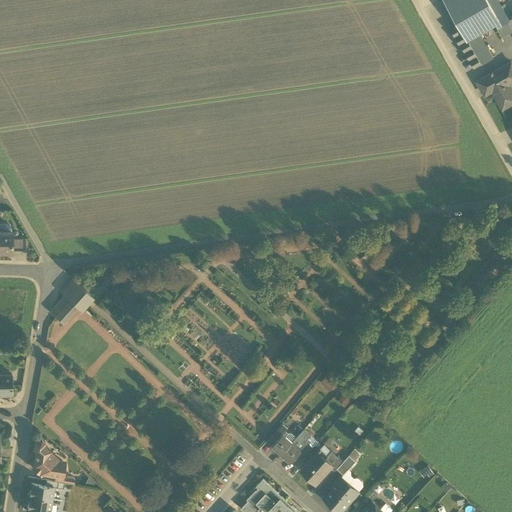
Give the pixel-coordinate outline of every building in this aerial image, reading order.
[(495,23),(497,27),(503,23),(489,0),(443,0),(457,23),(466,39),(467,39),(479,32),(495,23)] [(498,0),(489,0),(503,23),(503,24),(507,21),(508,21),(507,20),(510,18),(498,0)] [(502,36),(511,30),(511,28),(507,21),(503,24),(497,27),(502,36)] [(474,67),(481,63),(467,39),(466,39),(457,23),(450,27),(460,44),(461,43),(474,67)] [(483,39),(479,32),(467,39),(481,63),(493,57),(486,45),(483,47),(480,41),(483,39)] [(490,86),(503,109),(511,103),(511,92),(508,86),(511,82),(511,60),(494,71),(493,69),(490,71),(491,73),(475,81),(481,91),(490,86)] [(0,220),(0,229),(11,230),(11,228),(10,226),(9,224),(6,222),(6,221),(0,220)] [(11,230),(0,229),(0,251),(12,251),(12,249),(11,237),(11,230)] [(25,236),(18,237),(18,249),(26,249),(25,236)] [(60,291),(62,292),(74,279),(72,277),(60,291)] [(62,292),(64,294),(77,305),(81,309),(85,305),(86,306),(90,301),(89,300),(92,296),(74,279),(62,292)] [(66,318),(77,305),(64,294),(50,311),(55,316),(56,316),(59,312),(66,318)] [(62,322),(66,318),(59,312),(56,316),(62,322)] [(0,393),(1,393),(1,395),(12,395),(11,379),(2,379),(2,374),(0,373),(0,393)] [(327,374),(322,380),(332,388),(337,383),(327,374)] [(338,398),(345,404),(353,396),(345,390),(338,398)] [(281,425),(272,435),(277,439),(282,432),(283,432),(285,429),(281,425)] [(308,450),(313,445),(308,441),(310,439),(308,437),(311,434),(304,428),(295,438),(292,441),(281,453),(290,461),(296,455),(301,449),(304,446),(308,450)] [(281,453),(292,441),(286,435),(283,432),(282,432),(277,439),(272,444),(281,453)] [(288,432),(286,435),(292,441),(295,438),(295,435),(291,432),(288,432)] [(218,442),(223,446),(230,437),(226,433),(218,442)] [(317,439),(311,434),(308,437),(310,439),(308,441),(313,445),(317,440),(317,439)] [(272,444),(277,439),(272,435),(267,440),(272,444)] [(56,474),(60,475),(60,474),(60,473),(63,471),(64,465),(62,462),(62,460),(55,459),(48,453),(49,450),(42,445),(43,442),(41,440),(38,440),(35,441),(34,448),(36,450),(33,466),(39,471),(56,474)] [(313,445),(308,450),(304,446),(301,449),(296,455),(300,459),(308,450),(313,454),(318,449),(322,445),(317,440),(313,445)] [(332,463),(332,462),(325,456),(318,449),(313,454),(301,467),(315,481),(330,465),(332,463)] [(331,449),(325,456),(332,462),(338,456),(331,449)] [(349,454),(343,460),(337,467),(343,473),(348,467),(355,460),(349,454)] [(334,470),(337,467),(343,460),(338,456),(332,462),(332,463),(330,465),(334,470)] [(343,473),(342,475),(358,490),(363,484),(363,480),(358,476),(354,476),(351,474),(351,469),(348,467),(343,473)] [(64,481),(73,483),(74,476),(60,474),(60,475),(56,474),(55,480),(64,481)] [(324,497),(340,511),(358,490),(342,475),(341,475),(331,486),(333,487),(324,497)] [(247,498),(248,499),(260,510),(264,506),(265,508),(267,506),(273,511),(274,511),(286,499),(263,477),(256,485),(258,487),(256,488),(251,493),(247,498)] [(46,479),(45,484),(53,486),(63,487),(64,481),(55,480),(46,479)] [(53,486),(45,484),(31,482),(29,494),(51,497),(53,486)] [(249,492),(251,493),(256,488),(258,487),(256,485),(249,492)] [(361,500),(365,505),(371,498),(371,499),(378,492),(373,487),(361,500)] [(48,511),(51,497),(29,494),(26,510),(40,511),(48,511)] [(385,511),(371,499),(371,498),(365,505),(358,511),(385,511)] [(258,511),(260,510),(248,499),(241,507),(246,511),(258,511)] [(292,504),(290,506),(285,501),(287,500),(286,499),(274,511),(297,511),(299,510),(292,504)]
